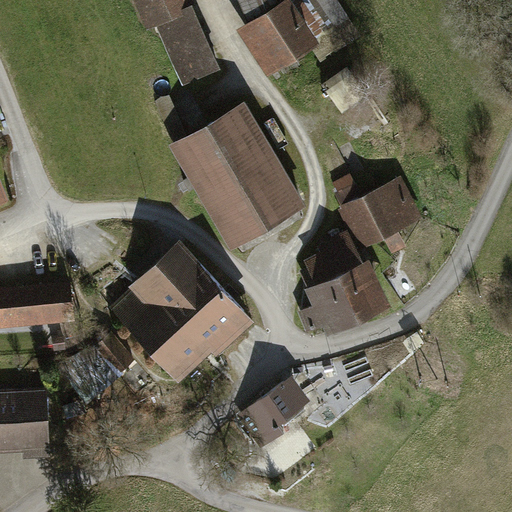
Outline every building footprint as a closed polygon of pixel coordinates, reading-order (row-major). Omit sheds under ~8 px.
[(187,88),(222,72),(190,0),(135,0),(148,30),(159,25),(187,88)] [(290,0),(239,0),(250,22),(239,30),(268,74),(318,42),(290,0)] [(348,65),(321,85),(328,95),(355,75),(348,65)] [(186,124),(173,101),(162,107),(175,130),(186,124)] [(235,242),(300,202),(242,106),(177,145),(194,174),(186,179),(192,189),(200,184),(235,242)] [(366,137),(354,143),(369,169),(380,163),(366,137)] [(349,175),(333,183),(345,208),(351,205),(369,243),(384,234),(396,228),(419,215),(400,179),(363,198),(356,184),(349,175)] [(396,228),(384,234),(393,251),(405,244),(396,228)] [(349,238),(309,259),(312,265),(305,270),(322,304),(302,311),(311,330),(331,323),(335,331),(383,307),(349,238)] [(181,375),(247,314),(182,245),(116,306),(181,375)] [(0,324),(70,317),(67,282),(0,288),(0,324)] [(132,357),(112,336),(100,347),(62,364),(70,378),(88,396),(120,369),(132,357)] [(291,378),(242,413),(264,443),(284,429),(279,422),(308,401),(291,378)] [(43,391),(0,392),(0,452),(45,451),(43,391)] [(79,395),(63,408),(71,418),(87,405),(79,395)]
